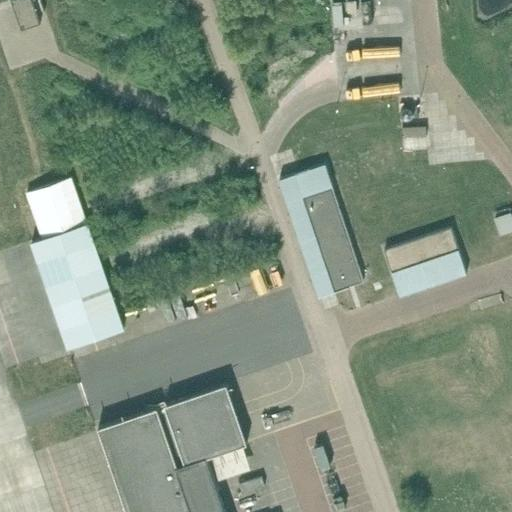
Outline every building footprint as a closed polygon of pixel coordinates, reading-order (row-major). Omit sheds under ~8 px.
[(32,0),(11,0),(22,30),(41,24),(37,14),(34,3),(32,0)] [(364,281),(361,270),(333,186),(325,163),(280,179),(319,296),(364,281)] [(27,193),(42,237),(87,222),(72,177),(27,193)] [(511,215),(511,214),(495,220),(500,235),(511,230),(511,215)] [(88,222),(87,222),(42,237),(32,241),(49,290),(69,348),(125,329),(95,243),(88,222)] [(385,249),(400,295),(467,272),(452,226),(385,249)] [(159,410),(158,407),(99,427),(128,511),(225,511),(206,457),(247,443),(227,383),(165,404),(166,407),(159,410)]
